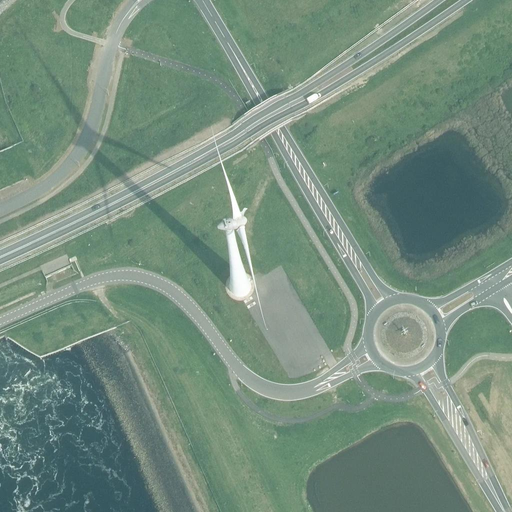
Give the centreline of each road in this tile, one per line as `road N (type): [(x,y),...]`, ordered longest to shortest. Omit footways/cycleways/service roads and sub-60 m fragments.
road 1 (primary): [(229,46),(375,312)]
road 2 (primary): [(389,301),(229,46)]
road 3 (unclassified): [(0,321),(88,283),(130,277),(175,293),(231,360)]
road 4 (trunk): [(0,257),(243,133)]
road 5 (unclassified): [(0,210),(55,179),(77,155),(115,33),(136,2)]
road 6 (trunk): [(243,133),(466,0)]
road 7 (trunk): [(439,0),(243,133)]
road 8 (primary): [(507,511),(433,357)]
road 9 (primary): [(410,371),(502,511)]
